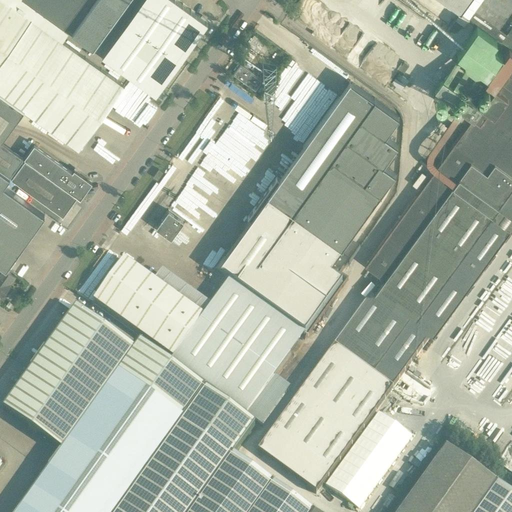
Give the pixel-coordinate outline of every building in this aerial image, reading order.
[(0,0),(0,112),(8,118),(0,128),(0,263),(5,267),(44,213),(3,184),(23,156),(1,142),(24,110),(78,149),(124,85),(62,40),(68,32),(63,28),(24,0),(0,0)] [(24,0),(63,28),(83,0),(24,0)] [(96,0),(72,34),(92,49),(128,0),(96,0)] [(207,21),(177,0),(140,0),(102,53),(156,92),(207,21)] [(443,0),(460,12),(468,0),(443,0)] [(511,0),(481,0),(468,18),(501,41),(502,40),(506,34),(506,33),(499,28),(511,8),(511,0)] [(511,26),(506,33),(506,34),(502,40),(511,47),(511,26)] [(479,70),(486,75),(487,75),(502,54),(494,48),(494,44),(497,39),(487,32),(484,37),(479,37),(472,32),(456,53),(464,58),(465,64),(474,71),(479,70)] [(485,81),(493,88),(511,61),(511,51),(509,49),(485,81)] [(408,66),(403,62),(397,72),(398,73),(401,75),(408,66)] [(511,63),(481,105),(467,95),(458,107),(459,108),(472,118),(365,265),(384,279),(334,347),(258,452),(316,493),(392,389),(511,225),(511,63)] [(242,65),(234,75),(255,91),(263,80),(242,65)] [(486,75),(479,70),(475,76),(482,81),(486,75)] [(408,81),(401,75),(398,73),(395,78),(405,86),(408,81)] [(395,78),(391,83),(401,91),(405,86),(395,78)] [(263,195),(266,197),(263,201),(260,199),(248,215),(251,217),(246,224),(247,232),(238,234),(240,242),(231,243),(233,252),(224,253),(211,272),(303,339),(343,284),(324,270),(341,247),(394,173),(395,174),(395,173),(388,168),(397,155),(392,151),(396,145),(397,145),(385,136),(399,116),(352,82),(340,98),(338,96),(302,146),(305,147),(281,180),(277,177),(276,177),(263,195)] [(438,92),(433,98),(441,104),(445,98),(438,92)] [(151,99),(159,104),(162,100),(154,95),(151,99)] [(218,97),(179,153),(188,158),(226,102),(218,97)] [(441,104),(439,105),(453,116),(459,108),(458,107),(445,98),(441,104)] [(221,212),(268,132),(232,111),(188,186),(213,200),(210,206),(221,212)] [(215,130),(198,151),(202,155),(220,134),(215,130)] [(98,148),(95,153),(114,166),(124,153),(100,135),(93,144),(98,148)] [(32,147),(25,158),(80,198),(78,196),(89,182),(78,174),(79,172),(76,175),(37,147),(32,147)] [(171,185),(187,164),(178,157),(162,178),(171,185)] [(80,198),(25,158),(11,177),(62,215),(62,216),(76,196),(80,198)] [(153,176),(157,179),(163,171),(158,168),(153,176)] [(142,203),(151,210),(167,188),(157,181),(142,203)] [(183,220),(181,219),(168,209),(156,227),(171,238),(183,220)] [(154,249),(165,257),(168,254),(172,257),(181,246),(165,234),(154,249)] [(173,360),(203,317),(124,260),(93,303),(173,360)] [(0,296),(1,297),(10,283),(14,277),(1,267),(0,268),(0,296)] [(3,410),(61,452),(18,511),(511,511),(511,495),(496,484),(446,448),(400,511),(310,511),(231,455),(253,424),(139,343),(134,350),(75,309),(3,410)] [(511,434),(506,431),(490,454),(511,469),(511,434)]
